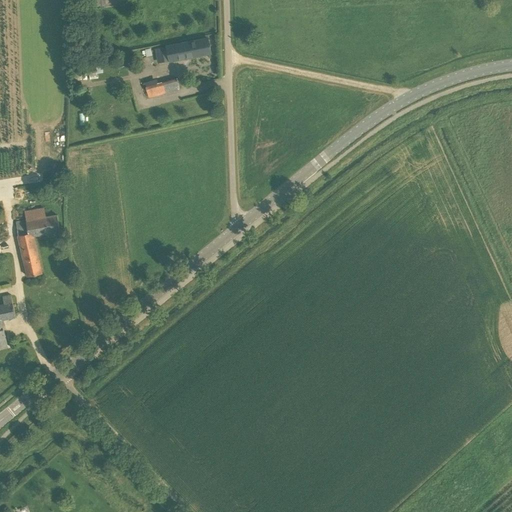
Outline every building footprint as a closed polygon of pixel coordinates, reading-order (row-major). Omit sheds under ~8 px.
[(211,53),(208,38),(167,46),(170,61),(211,53)] [(71,66),(73,81),(82,79),(80,64),(71,66)] [(180,89),(178,82),(159,87),(157,79),(145,82),(149,97),(180,89)] [(33,234),(60,231),(57,215),(46,217),(44,207),(25,210),(27,220),(16,222),(18,235),(28,276),(42,273),(33,234)] [(2,320),(16,317),(11,294),(2,297),(4,304),(0,305),(0,347),(8,346),(2,320)]
